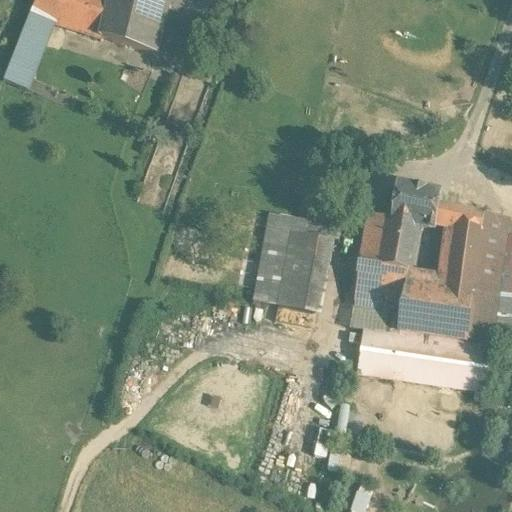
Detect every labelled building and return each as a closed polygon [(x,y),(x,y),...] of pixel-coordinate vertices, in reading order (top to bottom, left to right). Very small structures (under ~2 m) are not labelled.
[(35,0),(30,14),(61,23),(158,51),(170,5),(144,0),(35,0)] [(61,23),(30,14),(0,88),(0,90),(31,102),(61,23)] [(442,195),(398,187),(392,224),(383,271),(410,276),(417,234),(418,229),(436,232),(437,226),(440,208),(442,195)] [(509,222),(440,208),(437,226),(458,231),(449,291),(474,295),(468,344),(493,348),(509,222)] [(344,216),(312,209),(309,225),(306,239),(327,243),(339,245),(344,216)] [(309,225),(269,217),(252,304),(313,316),(327,243),(306,239),(309,225)] [(392,224),(368,219),(361,267),(383,271),(392,224)] [(383,271),(361,267),(354,310),(402,316),(407,285),(409,285),(410,276),(383,271)] [(409,285),(407,285),(402,316),(399,334),(468,344),(474,295),(449,291),(409,285)] [(468,344),(399,334),(402,316),(354,310),(352,333),(364,335),(357,378),(489,396),(496,349),(468,344)]
